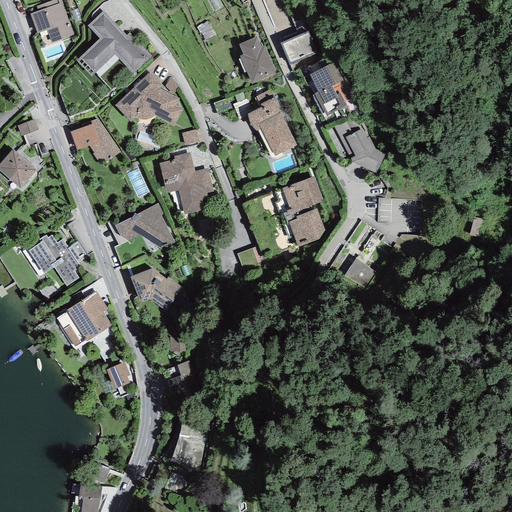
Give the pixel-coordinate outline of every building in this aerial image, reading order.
[(58,4),(56,0),(53,0),(36,6),(38,11),(58,4)] [(47,30),(51,43),(74,35),(61,3),(58,4),(38,11),(30,14),(37,34),(47,30)] [(95,73),(115,54),(119,59),(133,74),(152,56),(129,33),(127,35),(103,11),(87,26),(99,39),(80,57),(95,73)] [(279,43),(289,65),(318,52),(308,30),(279,43)] [(252,84),(276,73),(264,46),(261,47),(256,37),(239,44),(243,54),(240,56),(252,84)] [(119,59),(115,54),(95,73),(100,77),(119,59)] [(91,76),(95,73),(80,57),(77,61),(91,76)] [(333,69),(309,79),(325,119),(350,109),(333,69)] [(150,72),(115,105),(130,122),(134,117),(137,119),(140,120),(143,120),(146,120),(147,120),(151,118),(153,117),(154,116),(174,126),(183,109),(176,105),(180,99),(173,95),(172,94),(169,91),(169,92),(150,72)] [(165,86),(169,91),(172,94),(176,91),(175,90),(178,87),(175,83),(176,82),(174,79),(172,78),(169,78),(166,83),(166,84),(165,86)] [(274,157),(297,145),(283,117),(284,116),(272,91),(267,91),(254,98),(259,108),(247,114),(248,117),(249,121),(250,123),(252,127),(254,129),(256,131),(261,129),(274,157)] [(77,150),(89,146),(94,153),(92,154),(97,160),(98,160),(101,165),(109,160),(120,152),(97,118),(90,121),(91,124),(70,132),(77,150)] [(21,136),(38,130),(34,119),(17,126),(21,136)] [(182,133),(185,145),(198,142),(195,130),(182,133)] [(361,130),(343,138),(353,163),(377,172),(384,155),(370,150),(361,130)] [(0,163),(0,171),(20,189),(36,170),(12,150),(0,163)] [(166,194),(178,191),(184,215),(210,208),(207,193),(213,191),(207,169),(195,171),(190,152),(174,157),(175,159),(159,163),(166,194)] [(275,203),(288,239),(294,237),(297,247),(319,239),(325,230),(315,204),(324,201),(314,177),(274,192),(278,201),(275,203)] [(163,213),(158,203),(137,214),(135,213),(132,217),(119,224),(115,226),(120,236),(128,241),(140,235),(160,249),(175,242),(161,216),(163,213)] [(479,235),(485,217),(476,214),(470,233),(479,235)] [(119,246),(128,241),(120,236),(115,226),(119,224),(116,219),(107,223),(119,246)] [(54,268),(66,286),(79,278),(74,271),(78,268),(76,265),(77,264),(77,263),(67,249),(68,248),(62,239),(57,243),(52,235),(47,238),(46,235),(39,240),(41,242),(28,251),(43,274),(52,268),(53,269),(54,268)] [(77,263),(87,256),(78,242),(68,248),(67,249),(77,263)] [(244,268),(265,263),(259,244),(239,250),(244,268)] [(140,303),(150,299),(169,315),(187,291),(168,277),(166,279),(158,273),(159,272),(153,268),(130,277),(140,303)] [(67,311),(56,319),(75,348),(110,325),(101,312),(107,309),(96,291),(66,310),(67,311)] [(185,351),(185,337),(169,338),(170,352),(185,351)] [(198,384),(189,360),(160,372),(170,395),(183,390),(198,384)] [(106,370),(114,389),(129,383),(126,376),(129,375),(124,362),(106,370)] [(206,404),(198,384),(183,390),(190,410),(206,404)] [(179,437),(171,461),(178,463),(177,465),(200,469),(208,428),(182,424),(179,437)] [(104,483),(110,469),(85,458),(79,472),(104,483)] [(78,498),(83,499),(80,511),(97,511),(102,487),(85,486),(80,485),(78,498)]
